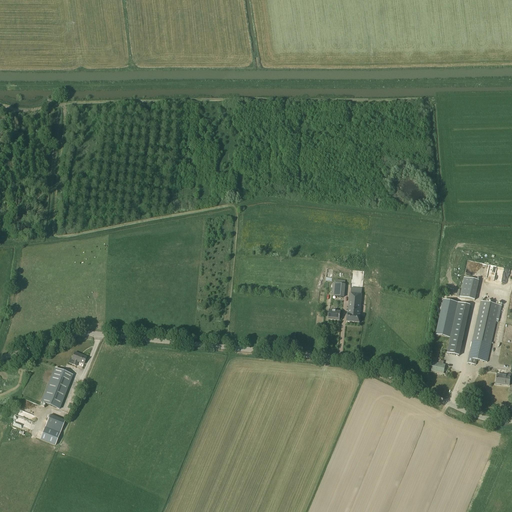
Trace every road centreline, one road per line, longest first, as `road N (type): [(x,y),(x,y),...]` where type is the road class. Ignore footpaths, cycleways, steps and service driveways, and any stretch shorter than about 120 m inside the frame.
road 1 (track): [(226,347),(238,204),(278,200),(434,216),(429,101),(66,104),(66,96)]
road 2 (unclassified): [(511,421),(481,417),(327,358),(84,333),(0,359)]
